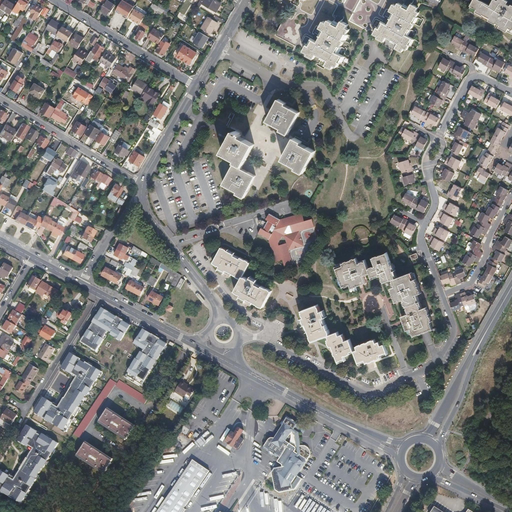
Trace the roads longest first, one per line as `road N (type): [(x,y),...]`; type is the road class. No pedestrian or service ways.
road 1 (residential): [(237,335),(267,338),(374,391),(429,368),(453,325)]
road 2 (residential): [(196,85),(54,0)]
road 3 (residential): [(0,98),(141,183)]
road 4 (residential): [(219,47),(278,82),(320,89),(347,135)]
road 5 (residential): [(220,320),(141,196)]
road 6 (unknown): [(131,310),(54,434)]
road 7 (primary): [(437,449),(487,329)]
road 8 (residential): [(511,195),(470,283),(441,294)]
road 9 (primary): [(487,329),(422,438)]
road 10 (primary): [(82,282),(191,342)]
